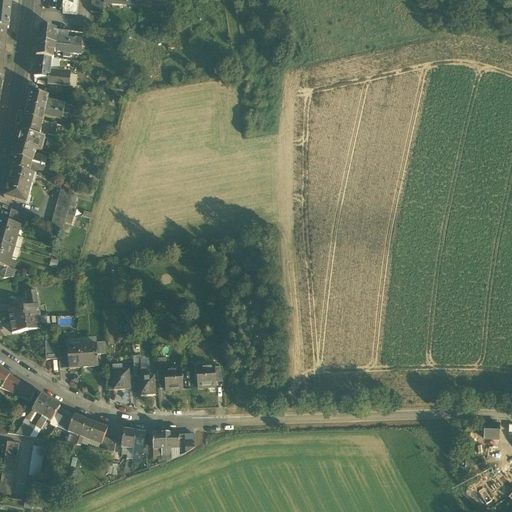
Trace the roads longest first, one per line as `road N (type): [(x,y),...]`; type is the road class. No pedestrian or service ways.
road 1 (residential): [(0,361),(83,406),(145,424),(511,414)]
road 2 (secondary): [(0,151),(29,0)]
